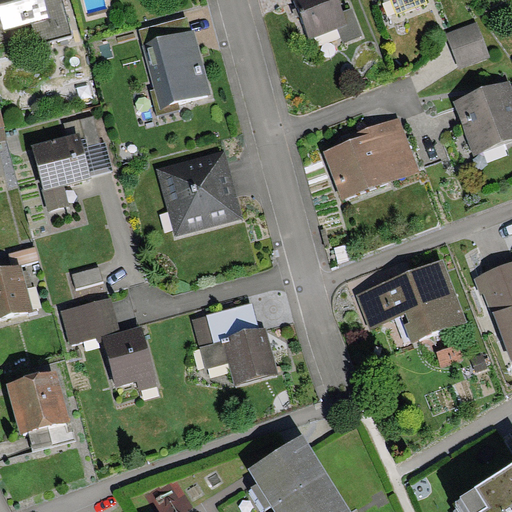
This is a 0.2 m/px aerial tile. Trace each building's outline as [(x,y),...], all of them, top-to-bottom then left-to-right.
[(0,0),(0,14),(4,30),(32,23),(51,18),(46,0),(0,0)] [(46,0),(51,18),(32,23),(37,43),(72,34),(62,0),(46,0)] [(292,0),(309,41),(337,30),(342,43),(363,36),(352,9),(343,13),(337,0),(292,0)] [(426,0),(391,0),(397,14),(427,2),(426,0)] [(143,43),(191,31),(187,17),(138,30),(143,43)] [(458,69),(489,57),(476,22),(445,34),(458,69)] [(179,103),(212,95),(194,30),(191,31),(143,43),(155,89),(150,90),(157,116),(181,110),(179,103)] [(454,103),(474,156),(511,141),(511,88),(509,82),(454,103)] [(363,135),(324,150),(342,200),(419,171),(398,115),(361,130),(363,135)] [(65,124),(68,136),(79,132),(84,148),(101,144),(94,116),(65,124)] [(68,136),(32,146),(45,190),(42,191),(48,212),(70,206),(65,186),(92,178),(92,176),(84,148),(79,132),(68,136)] [(106,143),(101,144),(84,148),(92,176),(113,171),(106,143)] [(225,149),(156,167),(175,237),(244,218),(225,149)] [(8,254),(12,266),(21,264),(22,265),(39,260),(35,246),(8,254)] [(467,323),(443,259),(356,295),(370,331),(402,318),(412,344),(467,323)] [(511,361),(511,262),(473,277),(481,295),(485,294),(511,362),(511,361)] [(0,318),(33,310),(22,265),(21,264),(12,266),(0,269),(0,318)] [(76,288),(103,281),(99,267),(72,275),(76,288)] [(112,298),(62,311),(71,345),(101,338),(121,332),(112,298)] [(201,346),(259,330),(252,304),(194,320),(201,346)] [(121,332),(101,338),(115,389),(137,383),(140,392),(158,386),(141,326),(121,332)] [(259,330),(201,346),(207,369),(229,363),(235,386),(278,374),(266,328),(259,330)] [(458,345),(436,351),(441,367),(462,361),(458,345)] [(488,368),(482,354),(471,358),(476,372),(488,368)] [(29,434),(71,423),(56,370),(6,384),(21,437),(29,434)] [(76,441),(71,423),(29,434),(34,453),(76,441)] [(249,468),(276,511),(353,511),(304,433),(249,468)] [(511,511),(511,462),(455,499),(462,511),(511,511)]
